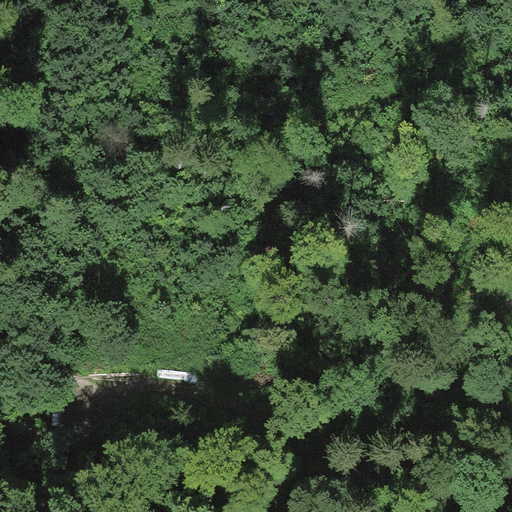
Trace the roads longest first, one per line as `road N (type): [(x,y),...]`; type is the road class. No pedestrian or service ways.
road 1 (track): [(108,405),(120,377),(159,378),(304,426),(373,432),(511,412)]
road 2 (track): [(0,346),(47,357),(108,405)]
road 3 (track): [(156,511),(112,466),(108,405)]
